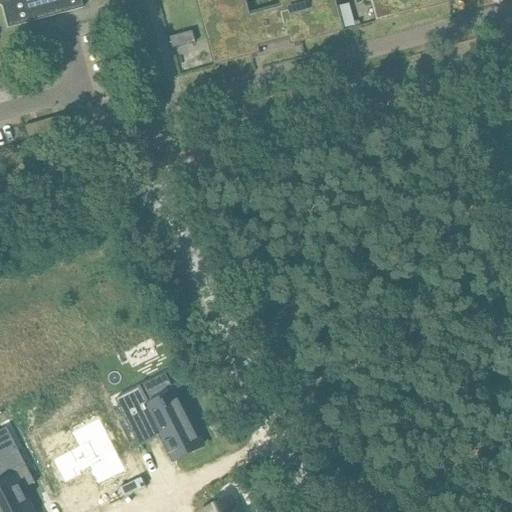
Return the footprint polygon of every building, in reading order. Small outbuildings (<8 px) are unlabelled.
[(0,0),(0,6),(1,7),(7,29),(83,8),(80,0),(0,0)] [(246,0),(196,0),(215,66),(252,56),(251,51),(299,38),(300,43),(344,31),(336,0),(279,0),(280,5),(250,13),(246,0)] [(370,0),(376,22),(391,19),(450,3),(448,0),(454,0),(455,1),(460,0),(370,0)] [(193,31),(170,37),(173,49),(196,43),(193,31)] [(31,124),(24,126),(29,145),(73,133),(67,114),(59,116),(53,118),(38,122),(31,124)] [(130,400),(119,405),(138,441),(148,436),(151,441),(161,435),(162,436),(165,443),(164,444),(169,455),(171,454),(174,460),(203,446),(193,428),(186,413),(176,393),(173,395),(166,398),(151,406),(141,387),(141,386),(138,387),(138,388),(139,389),(127,395),(130,400)] [(78,448),(51,461),(65,487),(83,477),(81,473),(88,469),(97,486),(126,471),(100,419),(70,433),(78,448)] [(0,480),(2,484),(0,485),(0,511),(32,511),(32,510),(22,490),(13,472),(26,465),(7,428),(5,429),(10,438),(0,442),(0,480)] [(236,511),(231,501),(209,511),(236,511)]
